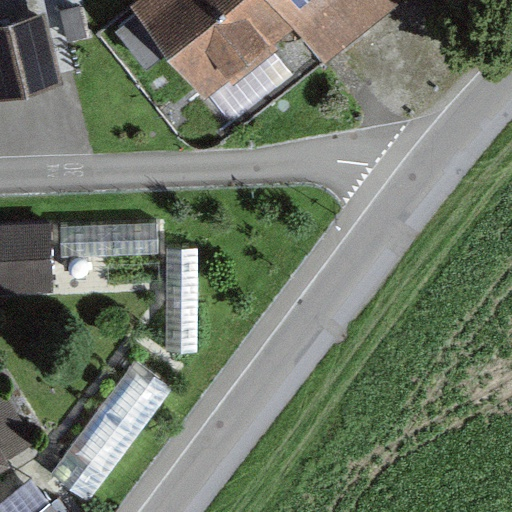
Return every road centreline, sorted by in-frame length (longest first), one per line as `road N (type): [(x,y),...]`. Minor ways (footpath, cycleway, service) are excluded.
road 1 (residential): [(0,179),(323,161),(375,167),(415,196)]
road 2 (unclassified): [(176,511),(415,196)]
road 3 (unclassified): [(415,196),(511,86)]
